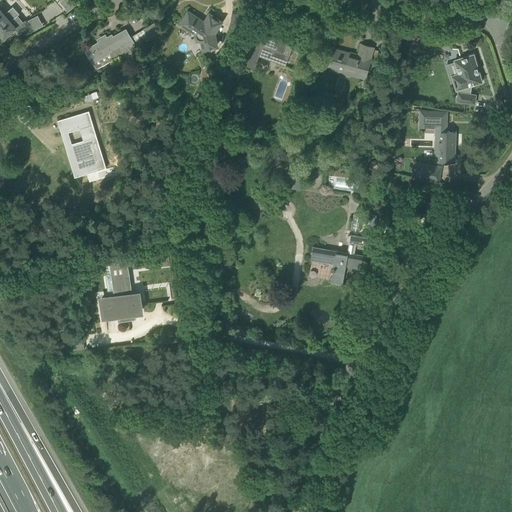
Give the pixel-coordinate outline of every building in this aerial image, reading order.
[(68,11),(75,5),(71,0),(62,0),(60,2),(68,11)] [(0,33),(4,38),(14,29),(18,34),(25,26),(30,31),(34,29),(30,22),(29,21),(27,22),(26,20),(21,24),(15,17),(19,14),(15,9),(13,7),(4,15),(0,10),(0,33)] [(201,40),(203,49),(216,46),(213,33),(220,22),(209,14),(204,23),(188,13),(181,24),(190,30),(191,28),(197,32),(196,33),(195,36),(196,38),(197,40),(199,41),(201,40)] [(102,40),(84,50),(88,56),(92,63),(98,59),(110,53),(113,59),(120,55),(122,57),(131,52),(129,50),(135,47),(142,43),(146,50),(157,43),(159,33),(154,23),(143,30),(148,37),(134,45),(130,37),(125,29),(112,36),(111,34),(106,37),(105,34),(101,37),(102,40)] [(277,59),(276,62),(285,66),(292,46),(265,36),(262,43),(254,40),(247,60),(256,63),(260,53),(277,59)] [(432,48),(451,49),(451,42),(432,41),(432,48)] [(328,67),(365,77),(373,48),(361,44),(358,56),(333,49),(328,67)] [(382,52),(379,66),(386,68),(390,54),(382,52)] [(457,74),(451,75),(453,82),(455,91),(457,90),(457,92),(456,102),(475,105),(477,94),(470,93),(471,86),(482,83),(473,53),(453,59),(454,62),(457,74)] [(199,89),(193,104),(208,109),(213,95),(199,89)] [(68,132),(93,124),(89,111),(64,118),(68,132)] [(437,127),(437,132),(445,132),(446,112),(420,111),(420,126),(437,127)] [(224,128),(234,127),(232,113),(222,115),(224,128)] [(272,144),(284,140),(282,134),(279,135),(277,128),(270,130),(273,137),(270,138),(272,144)] [(437,131),(436,162),(453,162),(454,132),(446,131),(446,132),(445,132),(437,132),(437,131)] [(106,167),(96,136),(72,144),(81,175),(106,167)] [(438,182),(441,167),(419,163),(416,178),(438,182)] [(283,176),(283,187),(302,188),(302,176),(283,176)] [(336,180),(336,188),(352,188),(353,180),(336,180)] [(347,236),(346,240),(347,242),(348,242),(348,243),(356,244),(370,247),(370,245),(372,246),(374,241),(371,239),(361,237),(350,235),(348,235),(347,236)] [(342,284),(345,266),(366,270),(368,257),(354,254),(356,244),(348,243),(347,253),(312,247),(310,260),(334,264),(331,282),(342,284)] [(127,256),(108,259),(114,296),(101,298),(105,319),(117,317),(118,322),(136,319),(135,315),(132,292),(127,256)]
